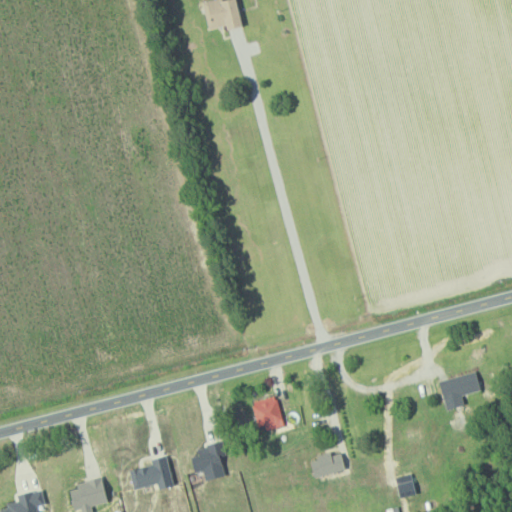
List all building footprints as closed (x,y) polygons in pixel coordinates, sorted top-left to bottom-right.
[(234,0),(212,0),(201,3),(207,29),(224,25),(225,29),(241,25),(234,0)] [(462,405),(460,395),(479,391),(475,372),(438,380),(444,409),(462,405)] [(249,403),(258,431),(283,423),(274,395),(249,403)] [(223,475),(214,443),(195,448),(197,455),(189,458),(193,472),(201,469),(204,480),(223,475)] [(344,469),(339,451),(308,459),(313,477),(344,469)] [(155,483),(157,490),(174,485),(164,455),(143,462),(144,466),(127,471),(133,490),(155,483)] [(394,477),(398,498),(413,495),(410,474),(394,477)] [(0,511),(36,511),(35,506),(44,504),(41,489),(15,495),(16,501),(4,504),(5,509),(0,510),(0,511)]
